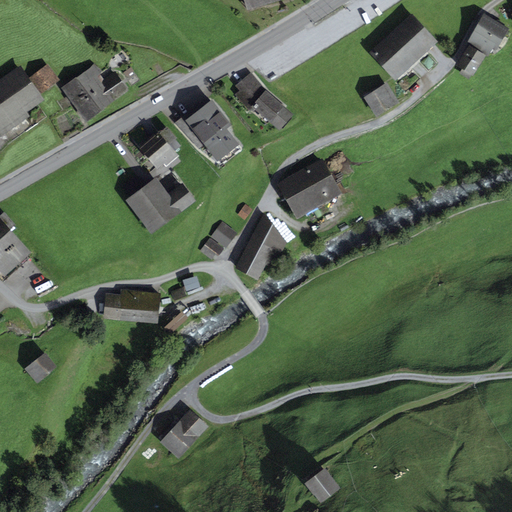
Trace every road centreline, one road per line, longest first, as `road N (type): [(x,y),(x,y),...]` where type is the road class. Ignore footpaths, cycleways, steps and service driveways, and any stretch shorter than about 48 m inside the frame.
road 1 (residential): [(0,288),(17,304),(41,308),(107,286),(218,269),(288,160),(402,105),(448,64),(495,0)]
road 2 (secondary): [(333,0),(0,192)]
road 3 (track): [(185,390),(204,414),(221,420),(302,392),(383,378),(511,376)]
road 4 (track): [(477,378),(459,392),(401,409),(310,464),(286,511)]
